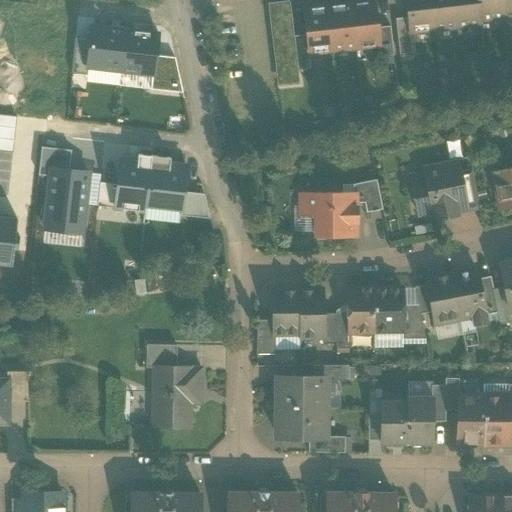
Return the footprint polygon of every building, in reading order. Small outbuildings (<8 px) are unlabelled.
[(428,0),(404,0),(408,33),(432,30),(428,0)] [(452,0),(428,0),(432,30),(456,28),(452,0)] [(452,0),(456,28),(480,25),(480,21),(479,21),(476,0),(452,0)] [(500,0),(476,0),(479,21),(480,21),(503,18),(500,0)] [(511,0),(500,0),(503,18),(511,17),(511,0)] [(289,1),(267,4),(277,86),(298,83),(289,1)] [(374,1),(350,4),(355,48),(378,46),(379,46),(377,28),(374,1)] [(350,4),(326,7),(332,51),(355,48),(350,4)] [(326,7),(302,10),(307,54),(332,51),(326,7)] [(159,34),(90,27),(86,67),(155,75),(159,34)] [(389,27),(377,28),(379,46),(378,46),(380,57),(393,56),(389,27)] [(181,211),(187,165),(152,161),(146,207),(181,211)] [(457,164),(423,171),(425,180),(410,183),(416,214),(433,210),(435,220),(457,216),(456,212),(467,210),(460,174),(457,164)] [(511,169),(492,173),(500,213),(511,210),(511,169)] [(79,231),(85,175),(51,171),(46,214),(56,215),(54,228),(79,231)] [(479,207),(471,172),(460,174),(467,210),(479,207)] [(375,180),(352,185),(352,193),(354,193),(354,203),(364,203),(365,213),(381,210),(375,180)] [(330,193),(306,194),(306,206),(293,206),(293,231),(315,231),(315,237),(354,237),(354,223),(356,223),(356,208),(354,208),(354,203),(354,193),(352,193),(342,193),(333,188),(330,193)] [(511,261),(499,264),(503,287),(508,311),(510,311),(511,310),(511,261)] [(475,269),(450,275),(458,318),(459,319),(472,317),(474,324),(486,322),(477,279),(475,269)] [(444,278),(425,282),(426,285),(431,312),(433,323),(458,318),(450,275),(443,276),(444,278)] [(489,277),(477,279),(485,320),(497,318),(497,317),(492,290),(489,277)] [(426,285),(414,287),(417,304),(419,314),(431,312),(426,285)] [(401,288),(401,304),(417,304),(414,287),(401,288)] [(492,290),(497,317),(497,318),(498,325),(511,322),(510,311),(508,311),(503,287),(492,290)] [(372,288),(346,289),(347,312),(347,333),(349,333),(373,332),(372,288)] [(401,288),(372,288),(373,332),(401,332),(402,332),(401,304),(401,288)] [(291,293),(271,293),(272,320),(272,335),(273,335),(299,334),(298,290),(291,290),(291,293)] [(322,290),(298,290),(299,334),(299,338),(322,338),(323,338),(323,314),(322,290)] [(402,332),(401,332),(401,339),(424,339),(419,314),(417,304),(401,304),(402,332)] [(347,312),(335,313),(335,314),(335,344),(335,348),(349,348),(349,333),(347,333),(347,312)] [(335,314),(323,314),(323,338),(322,338),(322,344),(335,344),(335,314)] [(272,335),(272,320),(256,320),(255,354),(274,354),(273,335),(272,335)] [(176,345),(146,344),(145,367),(154,368),(154,366),(175,366),(176,345)] [(347,380),(347,365),(311,366),(311,379),(325,379),(324,380),(347,380)] [(175,366),(154,366),(154,368),(152,428),(187,429),(188,388),(200,388),(200,369),(189,368),(189,367),(175,366)] [(27,371),(5,371),(5,379),(8,379),(8,402),(27,402),(27,371)] [(458,379),(444,378),(444,385),(444,410),(456,410),(456,396),(458,396),(458,379)] [(0,425),(8,425),(8,402),(8,379),(5,379),(0,379),(0,425)] [(311,379),(276,379),(276,381),(272,383),(272,392),(276,395),(276,408),(324,409),(324,380),(325,379),(311,379)] [(444,385),(431,385),(431,398),(432,398),(432,421),(444,421),(444,410),(444,385)] [(458,396),(456,396),(456,410),(456,444),(482,444),(482,396),(458,396)] [(507,396),(482,396),(482,444),(508,444),(508,417),(508,396),(507,396)] [(406,397),(394,397),(390,401),(380,401),(380,414),(379,440),(379,443),(406,443),(406,397)] [(431,398),(406,397),(406,443),(432,443),(432,421),(432,398),(431,398)] [(324,409),(276,408),(276,437),(308,438),(324,438),(324,437),(324,409)] [(380,414),(368,414),(368,440),(379,440),(380,414)] [(344,437),(324,437),(324,438),(308,438),(307,452),(344,453),(344,437)] [(171,493),(159,493),(159,495),(130,494),(129,511),(199,511),(200,495),(171,495),(171,493)] [(256,494),(227,494),(227,511),(296,511),(297,495),(268,495),(268,493),(256,493),(256,494)] [(354,495),(327,494),(325,496),(324,511),(394,511),(394,497),(392,495),(366,495),(366,493),(354,493),(354,495)] [(62,511),(62,494),(22,494),(22,502),(22,511),(62,511)] [(511,511),(511,496),(496,497),(495,511),(511,511)] [(489,499),(469,499),(468,511),(495,511),(496,497),(489,497),(489,499)] [(22,511),(22,502),(11,503),(10,511),(22,511)]
